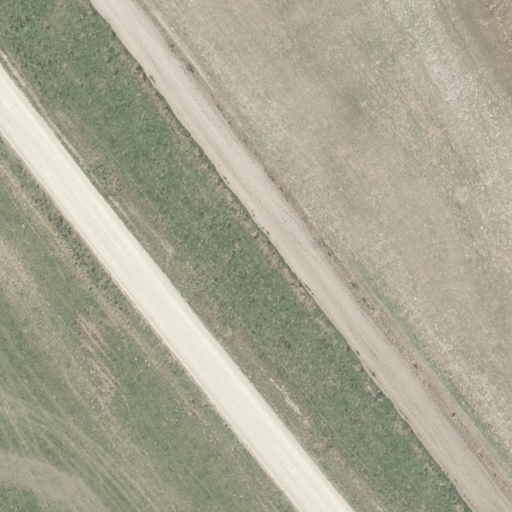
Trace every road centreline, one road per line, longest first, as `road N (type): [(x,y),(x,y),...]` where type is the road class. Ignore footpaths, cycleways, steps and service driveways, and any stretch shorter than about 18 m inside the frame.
road 1 (track): [(126,0),(511,511)]
road 2 (unclassified): [(341,511),(0,85)]
